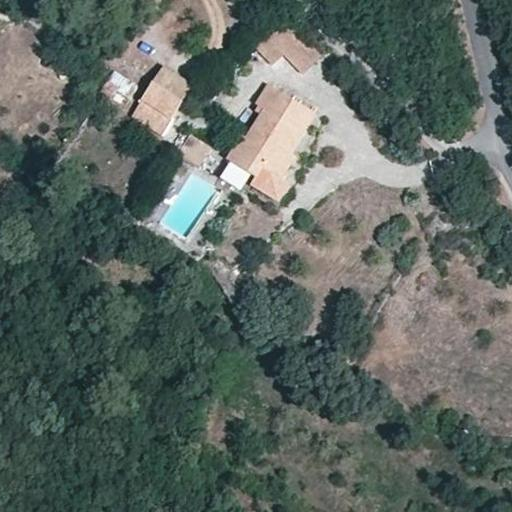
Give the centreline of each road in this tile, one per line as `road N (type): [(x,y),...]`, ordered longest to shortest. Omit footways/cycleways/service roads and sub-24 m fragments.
road 1 (unclassified): [(497,142),(457,153),(440,148),(293,0)]
road 2 (unclassified): [(469,0),(498,105),(497,142)]
